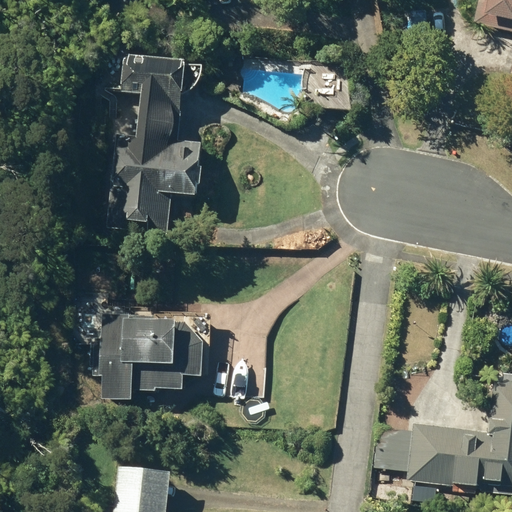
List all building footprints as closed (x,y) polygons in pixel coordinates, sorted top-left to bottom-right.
[(511,0),(474,0),(469,26),(511,35),(511,53),(507,78),(511,78),(511,0)] [(102,230),(163,238),(168,200),(191,203),(196,148),(174,145),(177,117),(174,100),(177,69),(118,61),(114,97),(133,99),(129,140),(113,138),(102,230)] [(299,114),(345,117),(348,74),(302,71),(299,114)] [(164,330),(164,324),(99,319),(96,344),(89,344),(88,381),(98,382),(98,404),(126,407),(126,395),(147,398),(151,395),(175,398),(175,384),(193,385),(195,350),(179,331),(164,330)] [(511,502),(511,383),(490,380),(489,391),(485,426),(481,426),(481,436),(410,427),(404,485),(445,490),(445,493),(448,493),(448,498),(471,501),(472,497),(511,502)] [(106,511),(159,511),(163,480),(111,474),(106,511)]
